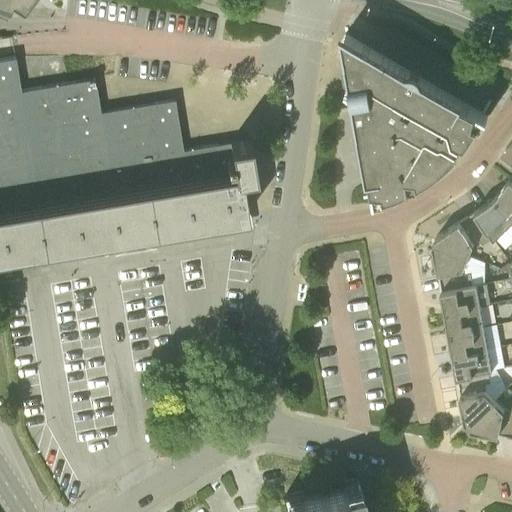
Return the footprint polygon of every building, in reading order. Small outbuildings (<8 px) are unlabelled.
[(0,0),(0,14),(7,18),(13,0),(0,0)] [(425,177),(433,172),(438,168),(449,159),(460,148),(462,146),(463,139),(466,141),(473,131),(479,122),(492,101),(476,90),(460,105),(350,41),(349,39),(347,27),(345,27),(346,33),(348,47),(353,73),(344,74),(347,90),(357,96),(374,193),(363,195),(364,197),(374,196),(383,194),(393,191),(398,190),(407,186),(416,182),(421,179),(425,177)] [(15,56),(0,58),(0,254),(248,213),(241,173),(256,171),(250,138),(182,149),(174,99),(100,111),(94,77),(20,90),(15,56)] [(511,177),(510,176),(495,195),(511,213),(511,177)] [(479,215),(493,236),(492,237),(494,239),(511,221),(511,213),(495,195),(492,199),(474,211),(478,216),(479,215)] [(483,243),(492,237),(493,236),(479,215),(478,216),(470,222),(466,216),(436,236),(434,240),(468,254),(474,242),(479,238),(483,243)] [(464,266),(468,254),(434,240),(433,243),(439,279),(446,277),(448,288),(448,289),(473,284),(471,271),(465,272),(464,266)] [(511,272),(510,262),(509,260),(500,267),(511,272)] [(441,290),(446,313),(481,306),(477,283),(473,284),(448,289),(448,288),(441,289),(441,290)] [(446,313),(449,332),(485,326),(481,306),(446,313)] [(453,352),(489,345),(485,326),(449,332),(453,352)] [(493,368),(489,345),(453,352),(457,376),(464,375),(464,374),(489,369),(493,368)] [(465,421),(468,424),(496,398),(486,388),(485,382),(491,381),(489,369),(464,374),(464,375),(466,384),(459,386),(465,421)] [(471,427),(506,435),(508,428),(511,429),(511,403),(511,408),(505,408),(496,398),(468,424),(471,427)] [(288,501),(287,495),(284,495),(288,511),(366,511),(358,478),(355,478),(357,484),(288,501)]
